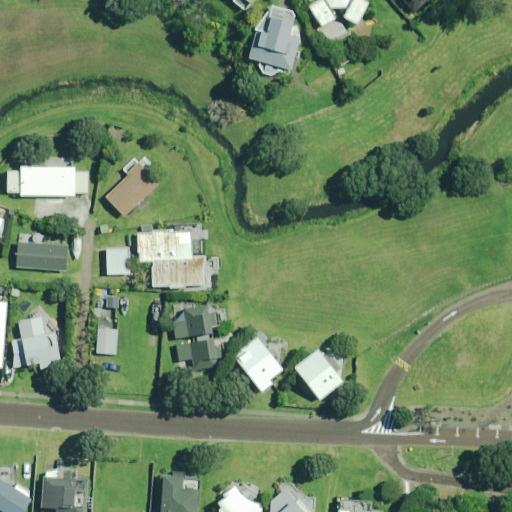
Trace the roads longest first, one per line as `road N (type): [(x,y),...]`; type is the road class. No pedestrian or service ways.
road 1 (residential): [(0,413),(352,435)]
road 2 (residential): [(352,435),(371,421),(431,327),(463,305),(511,291)]
road 3 (residential): [(511,491),(407,473),(379,436)]
road 4 (residential): [(511,440),(379,436)]
